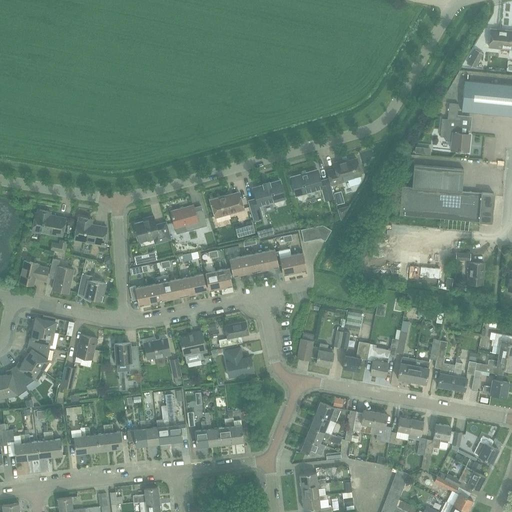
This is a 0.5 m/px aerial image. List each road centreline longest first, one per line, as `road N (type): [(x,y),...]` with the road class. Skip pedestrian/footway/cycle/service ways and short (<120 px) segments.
road 1 (residential): [(118,201),(377,129),(451,7)]
road 2 (residential): [(511,418),(298,382)]
road 3 (residential): [(261,295),(122,321)]
road 4 (residential): [(37,490),(177,473)]
road 5 (residential): [(122,321),(118,201)]
